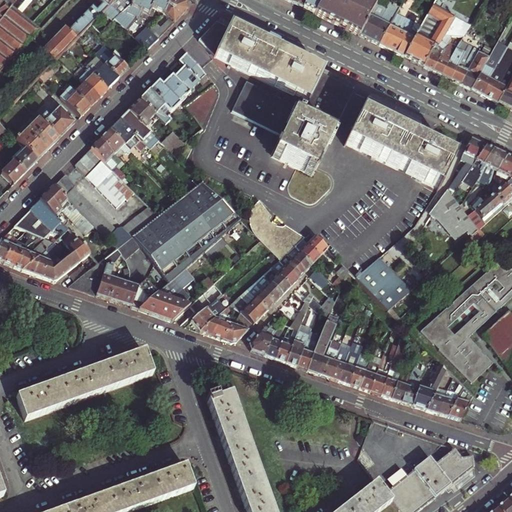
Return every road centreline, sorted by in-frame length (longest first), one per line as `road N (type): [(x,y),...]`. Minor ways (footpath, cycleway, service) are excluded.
road 1 (residential): [(169,337),(511,453)]
road 2 (residential): [(213,0),(0,221)]
road 3 (secondary): [(442,102),(230,0)]
road 4 (residential): [(169,337),(228,511)]
road 5 (residential): [(125,322),(0,278)]
